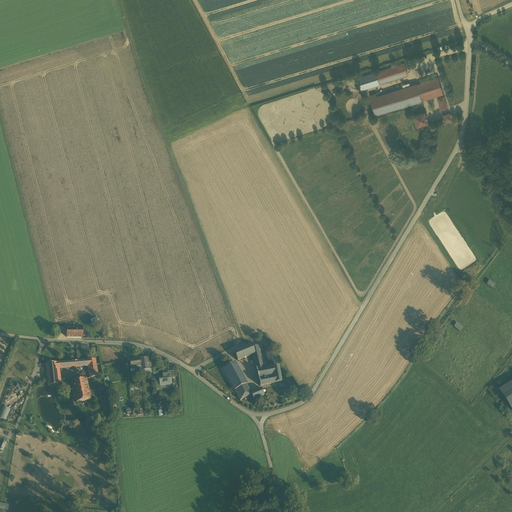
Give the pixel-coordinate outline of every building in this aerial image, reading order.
[(375,72),(379,84),(408,75),(404,63),(375,72)] [(362,89),(379,84),(375,72),(358,78),(362,89)] [(417,84),(393,91),(399,107),(422,100),(422,98),(439,93),(440,94),(443,93),(438,77),(434,78),(435,80),(418,85),(417,84)] [(376,115),(399,107),(393,91),(377,96),(376,93),(370,95),(376,115)] [(414,115),(417,125),(428,122),(424,112),(414,115)] [(490,280),(487,284),(493,289),(496,284),(490,280)] [(458,322),(454,326),(460,332),(464,327),(458,322)] [(67,338),(82,338),(82,329),(67,328),(67,338)] [(252,355),(258,380),(275,376),(274,368),(270,347),(265,349),(269,367),(263,368),(257,346),(252,348),(251,345),(246,347),(242,349),(234,352),(237,361),(252,355)] [(139,359),(141,370),(140,370),(141,372),(149,370),(148,363),(147,358),(139,359)] [(136,370),(140,370),(141,370),(139,359),(129,361),(130,369),(136,369),(136,370)] [(90,378),(92,378),(97,377),(98,377),(95,360),(77,362),(78,367),(88,366),(90,378)] [(58,368),(73,367),(72,362),(57,363),(45,365),(48,386),(60,385),(58,368)] [(223,369),(240,401),(251,395),(250,393),(251,393),(234,363),(223,369)] [(258,380),(260,387),(281,383),(278,367),(274,368),(275,376),(258,380)] [(158,376),(159,386),(164,385),(164,384),(167,384),(167,385),(171,385),(171,378),(170,374),(169,374),(158,376)] [(74,393),(76,403),(91,400),(86,379),(70,382),(73,393),(74,393)] [(511,381),(499,391),(511,411),(511,381)] [(251,395),(253,400),(264,396),(261,389),(251,393),(250,393),(251,395)] [(0,418),(5,421),(10,410),(3,406),(0,412),(0,418)] [(0,502),(0,508),(8,511),(10,505),(0,502)]
